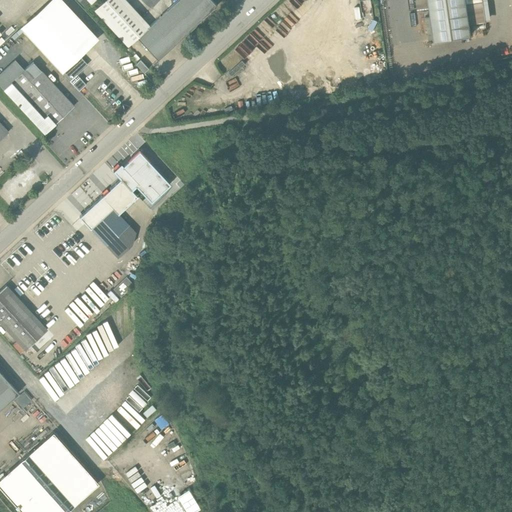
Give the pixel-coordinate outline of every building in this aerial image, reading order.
[(137,38),(150,26),(125,0),(104,0),(94,10),(128,47),(137,38)] [(178,0),(150,26),(137,38),(158,61),(217,6),(211,0),(178,0)] [(427,0),(414,0),(417,12),(428,11),(427,0)] [(427,0),(428,11),(433,44),(470,39),(468,26),(488,24),(485,0),(427,0)] [(90,45),(50,2),(21,28),(69,81),(73,77),(86,65),(78,56),(90,45)] [(134,60),(128,59),(129,53),(122,52),(120,71),(132,72),(134,60)] [(32,63),(3,90),(43,134),(73,107),(32,63)] [(79,78),(76,80),(73,77),(69,81),(79,91),(86,85),(79,78)] [(102,86),(90,90),(92,95),(103,90),(102,86)] [(0,140),(13,129),(5,120),(0,123),(0,140)] [(120,179),(79,217),(90,229),(112,208),(118,214),(137,196),(131,190),(136,186),(151,203),(170,185),(139,151),(123,166),(121,164),(113,171),(120,179)] [(135,232),(118,214),(112,208),(90,229),(118,258),(131,245),(135,232)] [(85,328),(114,300),(97,283),(68,311),(85,328)] [(46,329),(6,285),(0,290),(0,323),(24,349),(46,329)] [(104,325),(90,328),(93,337),(88,338),(90,349),(99,347),(101,354),(114,351),(109,330),(105,331),(104,325)] [(83,371),(94,365),(84,348),(74,354),(83,371)] [(59,367),(68,383),(78,378),(70,362),(59,367)] [(55,370),(51,373),(63,388),(67,385),(55,370)] [(0,409),(18,394),(0,373),(0,409)] [(65,511),(97,485),(54,434),(0,480),(0,488),(20,511),(65,511)]
